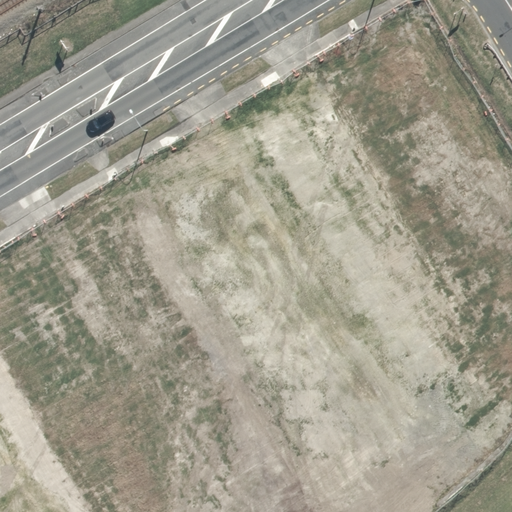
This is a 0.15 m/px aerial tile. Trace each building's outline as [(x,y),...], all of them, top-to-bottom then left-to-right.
[(427,37),(365,71),(400,134),(376,147),(422,230),(490,193),(483,180),(511,163),(511,147),(502,129),(481,140),(461,103),(477,94),(458,58),(443,66),(427,37)] [(296,103),(249,131),(406,393),(452,365),(296,103)] [(227,199),(187,198),(187,247),(214,247),(213,261),(191,261),(191,283),(235,283),(235,296),(215,296),(215,325),(251,325),(251,332),(228,332),(228,352),(271,352),(271,362),(261,361),(261,387),(294,387),(294,419),(316,419),(316,456),(362,456),(362,419),(335,419),(335,387),(316,387),(316,352),(295,352),(295,325),(276,325),(276,283),(253,283),(253,247),(227,247),(227,199)] [(217,360),(126,205),(76,234),(167,389),(217,360)] [(511,322),(482,368),(511,387),(511,322)] [(185,511),(102,371),(45,405),(108,511),(185,511)] [(0,482),(33,465),(0,405),(0,482)] [(212,463),(187,479),(209,511),(212,511),(235,497),(212,463)] [(55,511),(40,486),(0,509),(0,511),(55,511)]
